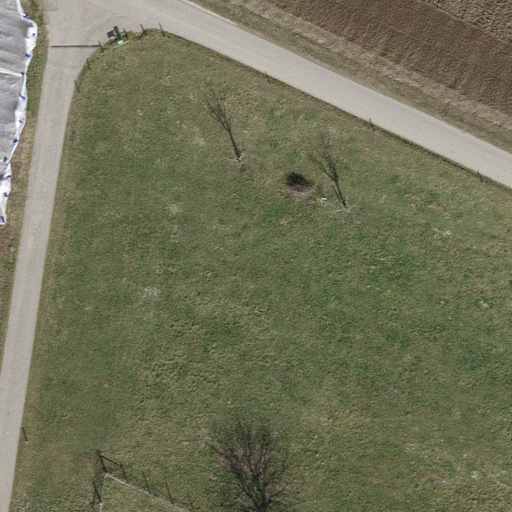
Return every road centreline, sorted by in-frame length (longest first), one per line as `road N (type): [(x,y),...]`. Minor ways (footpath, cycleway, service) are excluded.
road 1 (unclassified): [(73,0),(0,494)]
road 2 (track): [(511,158),(158,0)]
